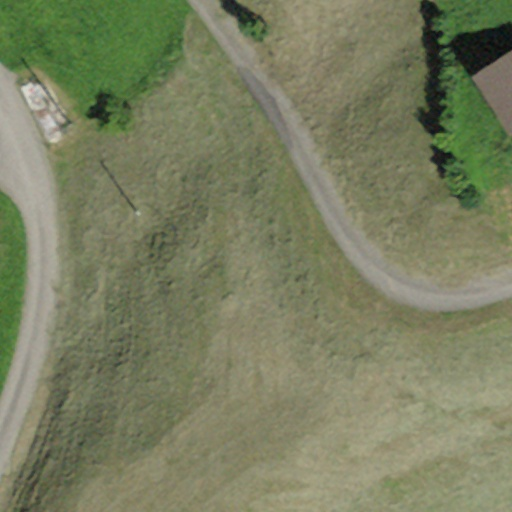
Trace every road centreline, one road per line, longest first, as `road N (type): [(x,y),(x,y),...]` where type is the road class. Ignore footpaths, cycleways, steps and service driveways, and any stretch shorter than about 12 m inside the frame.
road 1 (track): [(205,0),(380,275),(440,294),(511,280)]
road 2 (track): [(0,447),(36,337),(45,245),(40,207),(0,116)]
